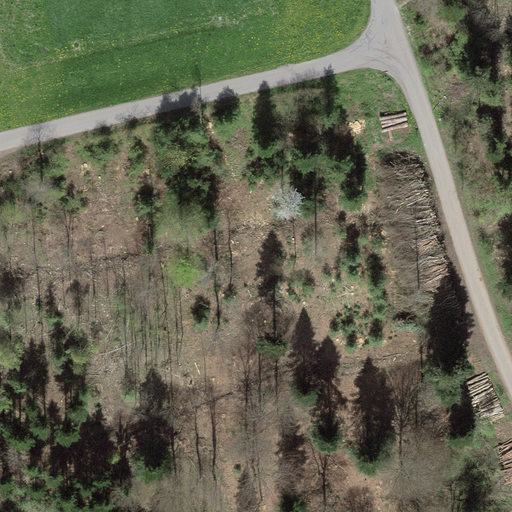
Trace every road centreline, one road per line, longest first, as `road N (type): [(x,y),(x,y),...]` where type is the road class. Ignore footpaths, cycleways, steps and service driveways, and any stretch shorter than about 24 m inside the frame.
road 1 (residential): [(396,45),(0,145)]
road 2 (unclassified): [(396,45),(467,269),(511,376)]
